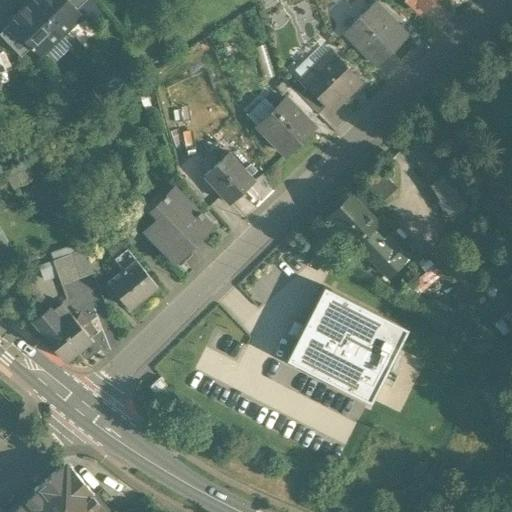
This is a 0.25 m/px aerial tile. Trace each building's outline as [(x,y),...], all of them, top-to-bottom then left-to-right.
[(65,0),(28,0),(27,1),(59,34),(80,15),(74,9),(65,0)] [(83,0),(65,0),(74,9),(83,0)] [(405,0),(418,13),(431,0),(405,0)] [(59,34),(27,1),(7,20),(9,22),(30,44),(29,45),(31,47),(32,46),(39,53),(59,34)] [(374,4),(344,33),(376,65),(384,57),(405,37),(374,4)] [(30,44),(9,22),(0,30),(0,35),(19,55),(29,45),(30,44)] [(359,82),(330,52),(301,80),(307,87),(326,106),(330,110),(359,82)] [(326,106),(307,87),(299,96),(317,114),(326,106)] [(299,96),(293,90),(285,98),(308,123),(317,114),(299,96)] [(308,123),(285,98),(256,126),(284,155),(312,127),(308,123)] [(251,181),(227,154),(205,175),(229,202),(251,181)] [(439,156),(422,166),(487,274),(503,264),(439,156)] [(172,186),(164,194),(161,191),(158,193),(164,200),(151,212),(157,217),(143,231),(173,262),(187,249),(188,249),(211,226),(201,216),(202,215),(188,200),(187,201),(172,186)] [(351,197),(330,218),(354,242),(368,228),(375,221),(351,197)] [(382,242),(368,228),(354,242),(387,276),(407,256),(388,236),(382,242)] [(0,229),(0,264),(3,270),(19,261),(0,229)] [(135,260),(116,237),(103,247),(122,271),(135,260)] [(83,249),(70,254),(79,278),(92,274),(83,249)] [(70,254),(51,261),(60,285),(79,278),(70,254)] [(156,287),(135,260),(122,271),(106,283),(127,309),(156,287)] [(46,309),(25,271),(12,279),(34,318),(46,309)] [(369,404),(408,330),(324,287),(285,361),(369,404)] [(89,338),(61,304),(52,311),(48,307),(46,309),(34,318),(31,320),(42,334),(64,361),(91,340),(89,338)] [(318,438),(333,442),(330,455),(343,459),(354,418),(319,409),(316,418),(323,420),(318,438)] [(34,491),(9,511),(103,511),(104,511),(91,496),(93,495),(70,467),(68,469),(65,465),(61,468),(60,467),(33,490),(34,491)]
